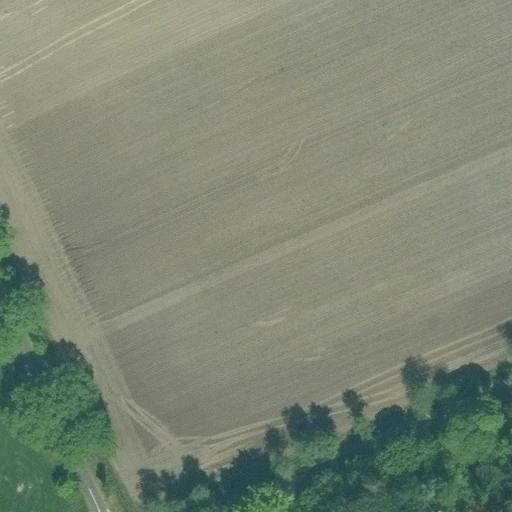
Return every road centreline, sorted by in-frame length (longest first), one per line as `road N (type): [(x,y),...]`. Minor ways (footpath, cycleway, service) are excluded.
road 1 (unclassified): [(223,511),(511,390)]
road 2 (unclassified): [(99,511),(0,304)]
